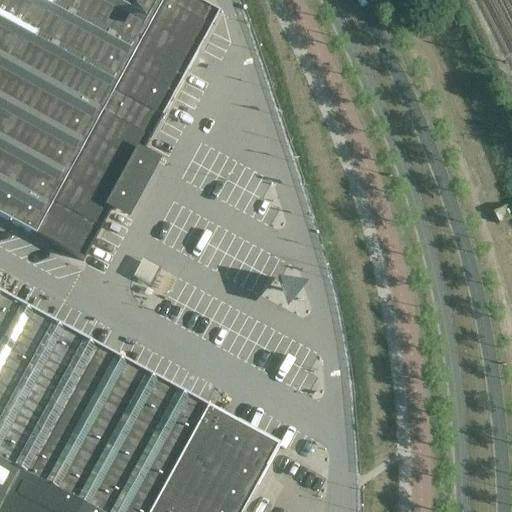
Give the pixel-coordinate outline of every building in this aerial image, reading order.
[(35,60),(0,40),(0,217),(83,263),(218,14),(192,0),(157,0),(104,98),(35,60)] [(0,0),(0,40),(35,60),(66,0),(0,0)] [(104,98),(157,0),(66,0),(35,60),(104,98)] [(505,208),(495,212),(500,223),(510,218),(505,208)] [(242,511),(277,448),(50,323),(0,296),(0,461),(19,472),(0,506),(0,511),(242,511)] [(0,506),(19,472),(0,461),(0,506)]
